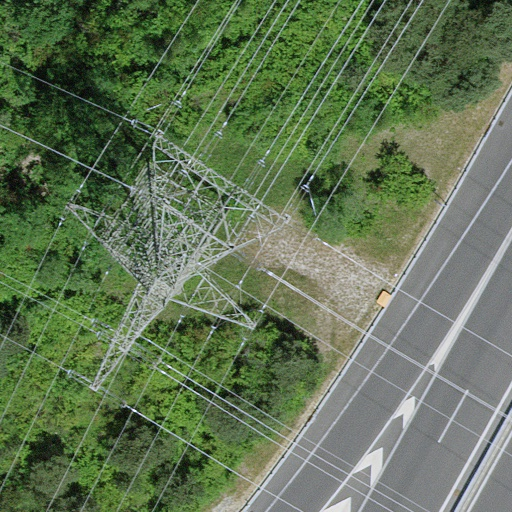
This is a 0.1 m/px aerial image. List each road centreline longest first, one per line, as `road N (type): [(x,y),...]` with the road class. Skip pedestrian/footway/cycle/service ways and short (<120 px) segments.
road 1 (motorway): [(511,193),(292,511)]
road 2 (motorway): [(511,309),(399,511)]
